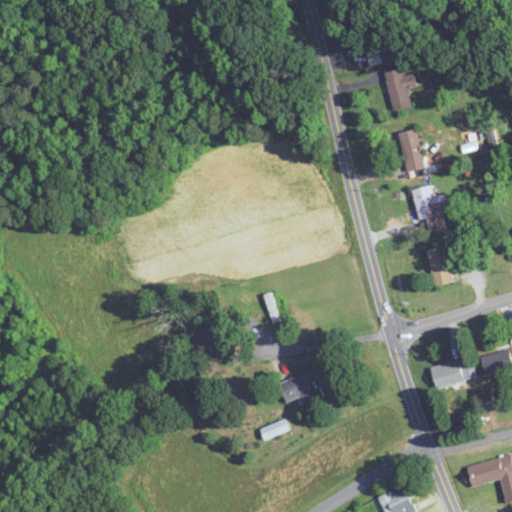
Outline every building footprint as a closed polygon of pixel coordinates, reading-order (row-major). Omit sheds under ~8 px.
[(367,51),(371,69),(385,66),(394,110),(412,106),(409,90),(418,87),(415,73),(404,76),(397,44),(367,51)] [(401,133),(409,171),(425,168),(418,130),(401,133)] [(414,189),(424,233),(450,227),(443,195),(435,197),(432,185),(414,189)] [(454,283),(446,246),(428,250),(435,286),(454,283)] [(265,295),(272,321),(279,319),(271,293),(265,295)] [(483,354),(485,374),(511,371),(511,354),(511,351),(483,354)] [(432,368),(438,389),(465,381),(459,360),(432,368)] [(305,406),(326,397),(313,369),(280,383),(288,402),(301,396),(305,406)] [(511,454),(464,466),(469,488),(502,480),(508,503),(511,501),(511,454)] [(376,500),(380,511),(418,511),(419,511),(409,486),(376,500)]
